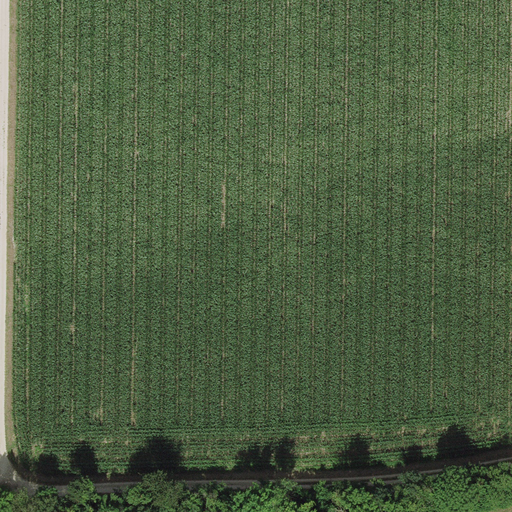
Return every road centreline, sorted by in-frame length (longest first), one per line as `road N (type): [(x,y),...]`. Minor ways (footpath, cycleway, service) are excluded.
road 1 (track): [(0,508),(167,503),(511,459)]
road 2 (track): [(1,0),(0,179)]
